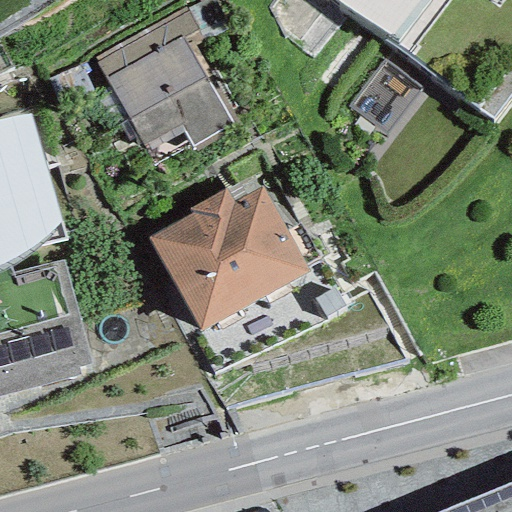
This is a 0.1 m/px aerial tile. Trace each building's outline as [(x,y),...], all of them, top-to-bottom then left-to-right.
[(511,0),(299,0),(398,78),(402,73),(491,143),(511,116),(511,0)] [(184,14),(92,62),(149,172),(184,154),(192,169),(238,145),(192,56),(203,51),(184,14)] [(0,272),(9,268),(22,261),(34,251),(42,246),(66,239),(29,115),(0,120),(0,272)] [(227,214),(147,258),(202,358),(309,299),(259,210),(233,225),(227,214)] [(0,396),(79,375),(76,366),(91,363),(62,261),(12,274),(9,268),(0,272),(0,396)] [(511,511),(511,478),(428,511),(511,511)]
